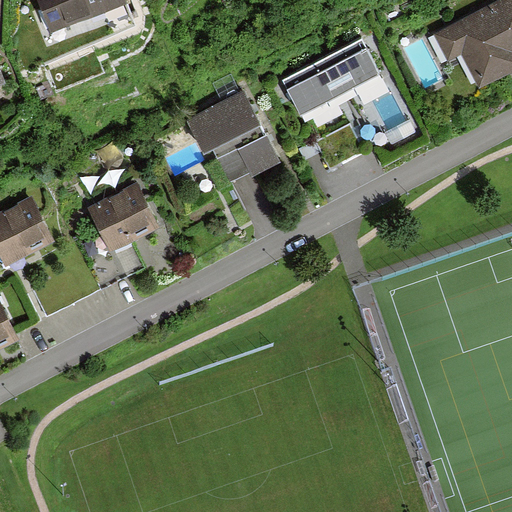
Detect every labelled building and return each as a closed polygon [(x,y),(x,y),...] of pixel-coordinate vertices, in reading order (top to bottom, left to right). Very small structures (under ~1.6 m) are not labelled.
[(44,0),(55,25),(113,0),(44,0)] [(511,0),(505,0),(437,35),(447,56),(464,48),(481,82),(511,65),(511,0)] [(379,70),(362,37),(284,78),(301,110),(379,70)] [(0,53),(0,104),(8,101),(0,81),(10,77),(0,53)] [(280,153),(247,90),(190,119),(204,146),(212,142),(231,178),(280,153)] [(137,182),(91,206),(112,246),(158,221),(137,182)] [(35,193),(0,210),(0,244),(7,258),(55,234),(35,193)] [(0,294),(0,343),(20,333),(0,294)]
